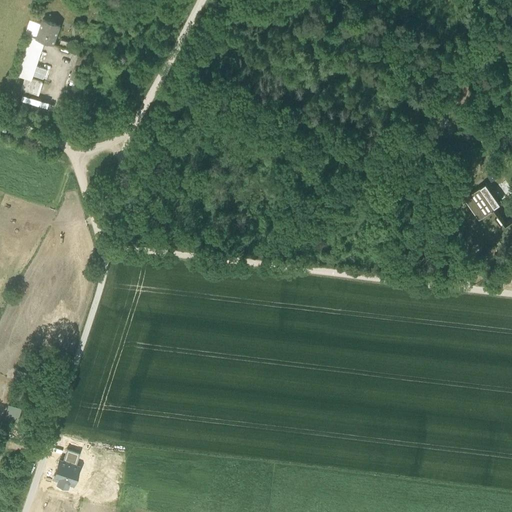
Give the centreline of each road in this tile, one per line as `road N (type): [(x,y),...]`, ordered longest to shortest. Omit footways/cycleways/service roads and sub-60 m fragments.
road 1 (unclassified): [(511,293),(103,246)]
road 2 (unclassified): [(25,511),(105,271),(103,246)]
road 3 (unclassified): [(200,0),(95,221)]
road 4 (track): [(95,221),(72,151),(0,117)]
